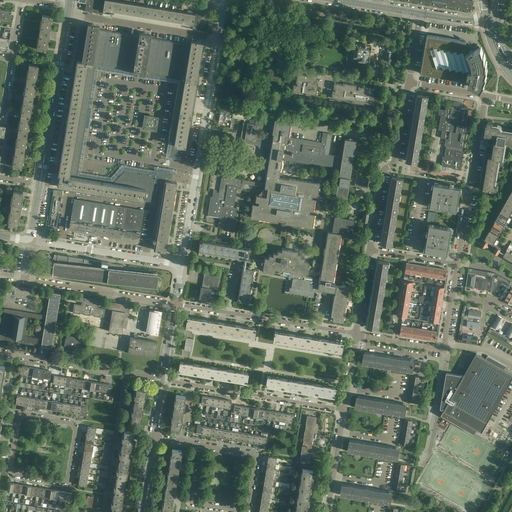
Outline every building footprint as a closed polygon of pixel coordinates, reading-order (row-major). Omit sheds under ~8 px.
[(111,0),(86,0),(85,11),(109,15),(112,0),(111,0)] [(184,12),(115,1),(112,0),(109,15),(112,15),(112,12),(113,13),(114,6),(118,7),(121,7),(125,8),(128,9),(132,9),(135,10),(139,10),(142,11),(146,12),(148,12),(153,13),(155,13),(159,14),(162,14),(166,15),(169,15),(173,16),(176,16),(180,17),(183,18),(184,12)] [(473,0),(460,0),(459,7),(465,8),(465,9),(467,9),(468,8),(472,9),(473,0)] [(11,10),(0,7),(0,17),(10,19),(11,10)] [(187,12),(185,24),(185,27),(206,31),(209,14),(187,10),(187,12)] [(39,32),(40,32),(49,34),(52,16),(42,15),(40,29),(39,32)] [(100,44),(102,31),(98,30),(99,26),(89,24),(88,28),(82,28),(81,36),(80,41),(79,46),(78,51),(77,59),(75,69),(73,68),(72,75),(72,78),(71,83),(69,98),(67,108),(65,122),(62,139),(61,145),(60,149),(58,159),(57,165),(61,166),(71,168),(75,168),(76,162),(78,152),(79,147),(80,142),(83,125),(85,111),(86,106),(87,101),(88,90),(90,80),(90,78),(92,67),(97,64),(98,54),(99,49),(100,44)] [(98,54),(97,64),(103,65),(115,67),(122,68),(125,53),(128,54),(129,52),(144,54),(146,43),(150,44),(151,39),(150,39),(151,34),(139,32),(138,37),(102,31),(100,44),(99,49),(98,54)] [(40,32),(39,32),(36,49),(46,51),(49,34),(40,32)] [(425,47),(421,73),(467,81),(467,77),(472,79),(470,84),(477,88),(480,89),(480,90),(485,83),(484,82),(487,76),(485,75),(487,68),(486,68),(486,61),(485,61),(484,53),(483,54),(481,47),(479,47),(477,44),(473,48),(472,48),(471,46),(469,45),(467,43),(466,42),(466,41),(460,40),(427,34),(427,35),(426,44),(425,47)] [(187,44),(151,39),(150,44),(146,43),(144,54),(129,52),(128,54),(130,54),(137,55),(146,57),(151,58),(158,59),(156,73),(181,78),(182,78),(182,80),(184,81),(185,78),(190,45),(187,44)] [(202,42),(191,41),(190,45),(185,78),(184,81),(184,83),(183,88),(180,105),(179,110),(178,115),(178,121),(176,132),(173,146),(172,153),(185,155),(186,149),(187,148),(189,135),(191,123),(192,118),(193,112),(197,90),(197,85),(198,80),(204,47),(201,47),(202,42)] [(368,62),(370,52),(371,46),(365,45),(366,43),(363,43),(363,45),(355,43),(355,44),(352,43),(351,53),(354,54),(353,57),(358,58),(358,60),(368,62)] [(382,57),(381,63),(382,63),(381,65),(387,66),(387,64),(388,64),(389,61),(390,53),(390,51),(390,50),(390,49),(389,49),(388,49),(387,50),(387,51),(387,52),(386,52),(386,55),(385,58),(386,58),(385,58),(382,57)] [(130,54),(128,54),(125,53),(122,68),(128,69),(130,54)] [(130,54),(128,69),(134,70),(137,55),(130,54)] [(137,55),(134,70),(144,72),(146,57),(137,55)] [(149,72),(156,73),(158,59),(151,58),(149,72)] [(29,64),(26,82),(36,83),(39,66),(29,64)] [(304,73),(297,72),(295,83),(297,84),(296,85),(293,85),(292,92),(303,93),(305,93),(305,95),(309,95),(310,94),(316,95),(318,84),(315,84),(315,81),(316,81),(317,75),(306,73),(306,75),(304,75),(304,73)] [(26,82),(24,98),(33,100),(36,83),(26,82)] [(332,91),(331,98),(346,100),(351,101),(351,102),(365,105),(365,103),(366,103),(366,104),(373,105),(374,98),(373,98),(374,96),(373,96),(374,89),(358,87),(358,90),(356,89),(356,85),(343,83),(342,85),(341,85),(341,84),(334,83),(333,89),(335,90),(334,92),(332,91)] [(415,111),(426,113),(429,96),(417,95),(416,102),(415,104),(416,104),(415,111)] [(24,98),(21,115),(30,117),(33,100),(24,98)] [(439,109),(438,115),(441,115),(438,130),(442,130),(441,138),(446,138),(444,146),(446,146),(444,157),(443,157),(442,158),(441,166),(448,167),(452,167),(452,169),(461,170),(464,151),(464,149),(467,134),(468,127),(466,127),(466,126),(465,126),(468,109),(467,109),(461,108),(462,103),(454,102),(453,107),(446,106),(445,110),(439,109)] [(220,111),(219,121),(225,122),(225,119),(231,120),(230,128),(233,129),(235,118),(246,120),(247,115),(247,114),(233,112),(233,113),(232,118),(231,118),(232,114),(226,112),(220,111)] [(423,130),(426,113),(415,111),(413,118),(412,121),(413,121),(412,128),(423,130)] [(21,115),(18,132),(27,134),(30,117),(21,115)] [(155,130),(156,126),(157,121),(157,118),(145,116),(143,128),(155,130)] [(217,192),(213,191),(212,197),(210,197),(207,216),(207,217),(219,219),(218,228),(234,231),(238,210),(233,209),(237,187),(239,187),(240,187),(241,187),(242,186),(242,185),(242,183),(253,185),(253,186),(244,185),(243,191),(255,193),(256,187),(253,187),(253,185),(264,187),(267,188),(266,197),(256,195),(255,202),(258,202),(258,204),(252,204),(250,217),(277,222),(278,220),(282,221),(281,231),(280,235),(283,236),(284,236),(284,237),(285,238),(286,239),(286,241),(286,242),(285,249),(288,249),(289,244),(290,241),(290,239),(290,236),(287,236),(286,235),(285,234),(284,232),(284,231),(284,228),(285,223),(312,228),(314,214),(309,213),(309,211),(312,211),(315,199),(311,198),(312,196),(317,197),(319,183),(288,178),(288,179),(282,178),(284,160),(325,167),(324,172),(328,173),(329,171),(329,167),(336,169),(340,169),(339,176),(338,176),(339,176),(338,180),(335,196),(346,198),(347,198),(346,198),(349,181),(355,182),(354,186),(367,188),(366,188),(368,179),(356,177),(355,179),(350,178),(356,141),(345,139),(342,157),(329,155),(332,134),(327,133),(323,133),(322,136),(321,143),(288,137),(290,122),(274,120),(256,117),(255,120),(249,119),(249,123),(243,122),(243,123),(240,143),(271,148),(267,173),(265,173),(264,176),(266,176),(265,184),(238,180),(239,179),(233,178),(221,176),(219,193),(216,193),(217,192)] [(483,190),(494,192),(494,191),(497,191),(497,186),(495,186),(495,180),(499,159),(502,160),(505,142),(511,142),(511,131),(502,130),(500,127),(492,125),(492,122),(488,121),(487,124),(486,124),(484,135),(495,137),(492,158),(488,157),(484,180),(483,190)] [(420,146),(423,130),(412,128),(411,135),(410,135),(410,137),(409,144),(420,146)] [(18,132),(15,150),(24,151),(27,134),(18,132)] [(417,163),(420,146),(409,144),(408,151),(407,151),(407,154),(408,154),(406,161),(417,163)] [(15,150),(12,166),(12,167),(22,168),(24,151),(15,150)] [(71,168),(61,166),(60,172),(59,175),(70,177),(70,174),(71,168)] [(141,200),(154,202),(156,187),(158,177),(145,175),(124,172),(112,183),(103,182),(94,181),(70,177),(59,175),(58,180),(57,186),(67,188),(70,188),(89,192),(92,192),(99,193),(99,196),(101,196),(101,194),(110,195),(141,200)] [(156,187),(164,188),(155,240),(152,239),(152,242),(154,242),(153,250),(159,251),(160,251),(165,252),(177,182),(170,181),(171,180),(158,177),(156,187)] [(390,193),(400,195),(403,179),(392,177),(392,180),(391,183),(390,186),(391,186),(390,193)] [(429,201),(429,205),(430,205),(430,206),(431,206),(430,208),(434,208),(434,206),(437,207),(437,209),(441,209),(441,207),(453,209),(452,211),(456,212),(456,210),(457,210),(459,210),(459,206),(457,206),(459,199),(460,192),(461,192),(462,188),(460,188),(454,187),(454,185),(450,184),(450,186),(438,184),(438,182),(435,182),(434,184),(432,183),(432,187),(433,188),(431,202),(429,201)] [(13,190),(10,208),(20,209),(23,192),(13,190)] [(56,228),(62,196),(56,195),(57,190),(53,190),(47,226),(56,228)] [(398,211),(400,195),(390,193),(388,200),(387,202),(388,203),(387,210),(398,211)] [(70,223),(69,229),(86,232),(91,202),(74,199),(70,223)] [(91,202),(86,232),(95,233),(100,203),(91,202)] [(95,233),(104,235),(109,204),(100,203),(95,233)] [(502,208),(511,213),(511,211),(511,207),(505,203),(502,208)] [(117,206),(109,204),(104,235),(112,236),(117,206)] [(126,207),(117,206),(112,236),(121,237),(126,207)] [(126,207),(121,237),(127,238),(132,239),(138,240),(143,210),(137,209),(132,208),(126,207)] [(10,208),(8,225),(17,226),(20,209),(10,208)] [(500,212),(509,217),(511,213),(502,208),(500,212)] [(395,228),(398,211),(387,210),(386,216),(385,216),(385,219),(384,226),(395,228)] [(497,217),(506,222),(509,217),(500,212),(497,217)] [(263,261),(250,258),(250,260),(248,260),(248,262),(263,264),(262,271),(266,272),(266,271),(274,272),(275,269),(282,270),(290,271),(288,279),(292,280),(290,292),(312,295),(313,291),(327,294),(327,291),(334,292),(333,302),(332,302),(333,302),(331,316),(330,316),(332,317),(332,320),(343,322),(343,319),(348,288),(348,287),(334,285),(335,282),(332,282),(340,237),(354,239),(355,232),(352,232),(354,220),(335,217),(334,217),(332,232),(327,232),(327,235),(320,280),(312,278),(305,276),(306,268),(307,268),(308,268),(309,267),(309,266),(309,265),(308,265),(307,265),(307,261),(304,260),(304,258),(300,257),(301,254),(297,253),(297,251),(281,248),(281,251),(277,250),(277,253),(273,252),(272,255),(268,255),(268,257),(264,257),(263,261)] [(495,221),(503,226),(506,222),(497,217),(495,221)] [(492,226),(501,231),(503,226),(495,221),(492,226)] [(424,246),(423,250),(425,251),(425,253),(429,253),(429,251),(443,254),(443,256),(447,256),(447,254),(449,248),(450,248),(451,244),(449,244),(451,232),(453,233),(453,229),(452,229),(452,228),(451,228),(452,226),(448,226),(448,228),(434,225),(434,223),(430,223),(430,225),(429,225),(428,225),(427,228),(429,229),(428,231),(427,231),(426,235),(428,235),(426,247),(424,246)] [(395,228),(384,226),(383,233),(382,233),(382,235),(382,236),(381,243),(392,245),(395,228)] [(490,230),(498,235),(501,231),(492,226),(490,230)] [(487,235),(496,240),(498,235),(490,230),(487,235)] [(496,240),(487,235),(485,239),(489,242),(493,244),(496,240)] [(486,247),(486,246),(487,246),(489,242),(485,239),(484,238),(481,244),(486,247)] [(247,268),(248,262),(248,260),(250,260),(250,258),(248,258),(249,249),(202,241),(202,243),(200,242),(198,251),(244,259),(244,262),(241,262),(240,266),(243,267),(238,299),(239,299),(239,301),(248,303),(253,269),(247,268)] [(498,254),(500,251),(501,248),(495,245),(492,250),(493,250),(493,251),(498,254)] [(511,249),(508,247),(504,254),(503,256),(508,258),(511,250),(511,249)] [(63,277),(63,278),(83,281),(107,285),(107,284),(121,286),(121,283),(155,287),(155,286),(157,274),(122,270),(123,265),(112,264),(111,263),(111,264),(107,262),(108,262),(101,261),(101,262),(88,260),(89,260),(85,260),(85,259),(86,260),(86,259),(67,256),(55,254),(55,255),(54,254),(52,262),(53,263),(52,275),(53,275),(63,277)] [(375,277),(386,279),(389,262),(378,260),(377,268),(377,267),(376,270),(377,270),(375,277)] [(198,298),(201,299),(201,302),(214,305),(215,301),(218,302),(218,301),(217,301),(219,290),(220,290),(217,289),(217,287),(218,287),(221,273),(218,273),(218,272),(217,272),(204,270),(204,271),(205,271),(204,281),(203,281),(203,283),(203,285),(203,287),(200,286),(200,287),(201,287),(199,298),(198,298)] [(470,273),(468,273),(466,287),(474,288),(476,274),(470,273)] [(384,295),(386,279),(375,277),(374,284),(373,287),(374,287),(373,294),(384,295)] [(487,280),(479,279),(477,290),(485,292),(487,280)] [(503,285),(501,289),(499,287),(498,290),(500,291),(498,295),(498,296),(502,298),(503,298),(509,288),(503,285)] [(50,292),(46,315),(45,319),(42,339),(42,340),(46,341),(45,347),(51,348),(60,294),(50,292)] [(381,312),(384,295),(373,294),(372,301),(371,300),(371,303),(370,310),(381,312)] [(101,301),(95,300),(80,297),(79,301),(82,302),(81,305),(74,304),(72,313),(80,314),(80,312),(83,313),(83,314),(90,316),(90,314),(93,314),(93,316),(100,317),(101,315),(104,316),(105,309),(98,307),(98,305),(101,305),(101,301)] [(121,333),(122,328),(126,328),(130,305),(109,302),(107,312),(112,313),(109,331),(121,333)] [(46,315),(4,308),(0,331),(0,339),(45,347),(46,341),(42,340),(42,339),(25,336),(28,316),(45,319),(46,315)] [(158,335),(161,311),(154,309),(153,311),(150,310),(147,332),(150,332),(150,334),(158,335)] [(381,312),(370,310),(369,317),(368,317),(368,320),(367,327),(378,329),(381,312)] [(492,326),(497,329),(503,319),(498,316),(492,326)] [(185,326),(202,329),(204,320),(187,317),(185,326)] [(202,329),(219,332),(221,322),(204,320),(202,329)] [(219,332),(237,335),(238,325),(221,322),(219,332)] [(237,335),(245,336),(254,338),(255,328),(238,325),(237,335)] [(272,340),(281,342),(289,343),(291,334),(274,331),(272,340)] [(289,343),(297,345),(307,346),(308,337),(291,334),(289,343)] [(476,343),(477,337),(463,335),(462,341),(476,343)] [(67,349),(66,350),(75,352),(75,350),(77,351),(77,349),(83,350),(84,341),(79,340),(79,338),(77,338),(77,337),(69,336),(69,337),(67,336),(66,338),(65,338),(64,347),(65,347),(64,349),(67,349)] [(157,341),(153,341),(130,337),(128,353),(154,357),(157,341)] [(193,339),(186,337),(184,350),(191,351),(193,339)] [(307,346),(314,347),(324,349),(325,339),(308,337),(307,346)] [(324,349),(331,350),(341,352),(342,342),(325,339),(324,349)] [(364,352),(363,361),(362,363),(379,366),(381,355),(374,354),(374,353),(371,353),(364,352)] [(474,434),(477,429),(478,430),(482,432),(483,429),(484,429),(511,378),(511,373),(504,370),(506,366),(488,356),(486,359),(476,353),(476,354),(463,376),(460,375),(446,373),(440,408),(442,410),(444,410),(441,415),(474,434)] [(379,366),(396,369),(398,358),(390,357),(391,356),(388,356),(381,355),(379,366)] [(413,370),(414,361),(414,360),(407,359),(404,358),(404,359),(398,358),(396,369),(412,371),(413,370)] [(196,364),(188,363),(179,361),(178,371),(195,374),(196,364)] [(414,361),(413,370),(420,371),(421,362),(414,361)] [(214,367),(206,366),(196,364),(195,374),(212,376),(214,367)] [(231,370),(222,368),(214,367),(212,376),(229,379),(231,370)] [(229,379),(246,382),(248,373),(231,370),(229,379)] [(282,388),(283,380),(284,379),(267,376),(266,379),(265,380),(266,380),(265,385),(282,388)] [(301,381),(294,380),(284,379),(283,380),(282,388),(299,391),(301,381)] [(318,384),(301,381),(299,391),(316,394),(318,384)] [(335,387),(326,386),(318,384),(316,394),(333,397),(335,387)] [(134,404),(143,406),(144,399),(145,399),(145,396),(144,396),(145,389),(136,388),(135,394),(134,394),(134,397),(135,398),(134,404)] [(184,403),(185,396),(176,394),(175,401),(174,401),(173,404),(174,404),(173,411),(182,412),(183,406),(184,406),(185,403),(184,403)] [(357,396),(355,407),(372,410),(374,399),(367,398),(367,397),(364,397),(357,396)] [(372,410),(388,413),(390,402),(383,400),(381,399),(380,400),(374,399),(372,410)] [(390,402),(388,413),(405,415),(407,404),(400,403),(400,402),(397,402),(397,403),(390,402)] [(143,406),(134,404),(133,411),(132,411),(131,414),(132,414),(131,421),(140,422),(141,415),(142,415),(142,412),(143,406)] [(181,419),(182,412),(173,411),(172,418),(171,418),(171,421),(172,421),(170,427),(179,429),(181,422),(182,422),(182,419),(181,419)] [(301,455),(300,455),(301,455),(300,461),(299,463),(303,464),(303,461),(309,462),(310,456),(310,457),(310,456),(309,456),(311,447),(312,441),(312,442),(312,441),(313,432),(314,432),(313,432),(314,426),(315,427),(315,426),(314,426),(316,417),(307,416),(306,425),(305,425),(306,425),(305,431),(304,431),(305,431),(303,440),(302,446),(302,445),(302,446),(301,455)] [(122,447),(131,448),(132,442),(133,439),(132,439),(133,432),(124,430),(123,437),(122,437),(122,440),(123,440),(122,447)] [(105,439),(103,448),(111,449),(113,441),(105,439)] [(350,440),(350,441),(348,451),(364,454),(366,443),(359,441),(357,440),(357,441),(350,440)] [(364,454),(381,457),(383,445),(376,444),(373,443),(373,444),(366,443),(364,454)] [(383,445),(381,457),(398,459),(400,448),(392,447),(392,446),(390,446),(383,445)] [(131,448),(122,447),(121,453),(120,453),(119,456),(120,456),(119,463),(128,465),(129,458),(130,458),(130,455),(129,455),(131,448)] [(169,465),(178,467),(179,460),(180,460),(181,457),(180,457),(181,450),(172,449),(171,456),(170,456),(170,459),(169,465)] [(128,465),(119,463),(118,470),(117,470),(116,473),(117,473),(116,480),(125,481),(126,474),(127,474),(127,471),(128,465)] [(166,482),(175,483),(176,476),(178,477),(178,474),(177,474),(178,467),(169,465),(168,472),(167,472),(167,475),(168,475),(167,480),(166,482)] [(302,469),(300,480),(310,482),(311,477),(313,477),(312,474),(311,474),(312,470),(302,469)] [(114,496),(123,497),(124,490),(124,491),(125,488),(124,488),(125,481),(116,480),(115,486),(114,486),(114,489),(115,489),(114,496)] [(300,480),(298,492),(308,494),(309,489),(311,489),(310,487),(309,486),(310,482),(300,480)] [(175,483),(166,482),(165,488),(164,491),(165,491),(164,498),(173,499),(174,493),(175,493),(175,490),(174,490),(175,483)] [(341,495),(358,498),(359,487),(352,485),(350,484),(350,485),(343,484),(341,495)] [(358,498),(374,500),(376,489),(369,488),(369,487),(366,487),(366,488),(359,487),(358,498)] [(376,489),(374,500),(391,503),(392,492),(385,491),(385,490),(383,490),(376,489)] [(298,492),(296,505),(306,507),(307,502),(308,502),(308,499),(307,499),(308,494),(298,492)] [(110,511),(120,511),(121,507),(122,507),(122,504),(121,504),(123,497),(114,496),(112,502),(111,502),(111,505),(112,505),(110,511)] [(161,511),(170,511),(171,509),(172,509),(173,506),(172,506),(173,499),(164,498),(163,505),(162,505),(161,508),(162,508),(161,511)]
